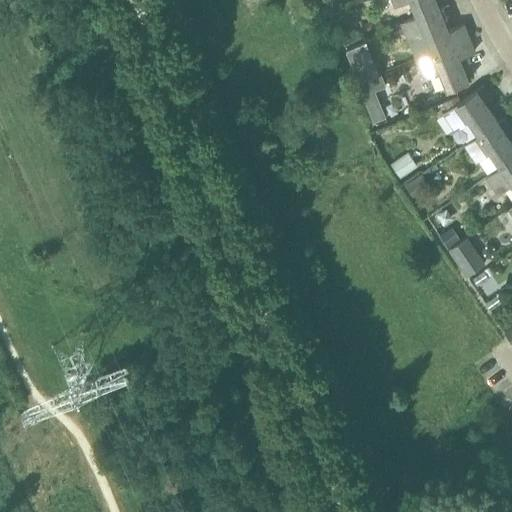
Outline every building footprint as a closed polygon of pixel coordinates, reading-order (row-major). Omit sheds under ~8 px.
[(339,0),(326,0),(330,8),(342,4),(339,0)] [(410,0),(416,16),(439,7),(435,0),(391,0),(394,7),(410,0)] [(424,36),(431,51),(431,52),(469,37),(463,23),(448,30),(439,7),(416,16),(401,22),(409,42),(424,36)] [(474,51),(469,37),(431,52),(431,51),(415,58),(423,78),(439,71),(446,89),(468,80),(459,57),(474,51)] [(376,72),(364,41),(344,49),(357,79),(376,72)] [(386,116),(375,90),(385,85),(380,73),(357,83),(373,121),(386,116)] [(485,102),(491,98),(483,85),(476,89),(442,112),(454,130),(468,120),(477,134),(478,136),(499,122),(498,121),(485,102)] [(511,130),(511,127),(504,117),(498,121),(499,122),(478,136),(477,134),(464,144),(476,162),(488,153),(499,167),(500,168),(511,159),(511,142),(506,134),(511,130)] [(407,152),(389,164),(399,179),(417,167),(407,152)] [(511,159),(500,168),(499,167),(485,176),(498,194),(511,185),(511,159)] [(422,175),(405,187),(412,197),(429,186),(422,175)] [(439,235),(448,248),(461,240),(452,226),(439,235)] [(466,238),(449,249),(467,276),(484,264),(466,238)] [(485,269),(473,277),(478,285),(490,276),(485,269)] [(499,293),(485,302),(490,309),(503,300),(499,293)]
